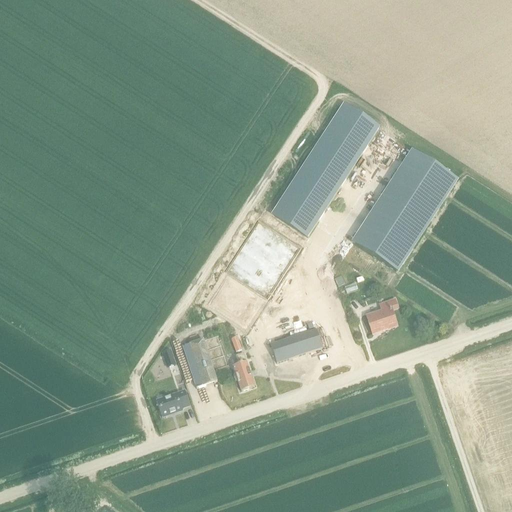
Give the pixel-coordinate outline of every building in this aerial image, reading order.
[(345,108),(301,175),(274,217),(308,239),(379,129),(345,108)] [(354,245),(396,273),(456,180),(414,153),(354,245)] [(258,221),(204,306),(246,333),(301,249),(258,221)] [(331,260),(326,262),(330,271),(335,269),(331,260)] [(350,288),(360,284),(358,279),(347,283),(350,288)] [(392,312),(399,310),(396,300),(379,306),(382,313),(367,317),(374,336),(398,328),(392,312)] [(297,311),(288,314),(290,319),(308,313),(304,302),(295,305),(297,311)] [(318,311),(271,325),(275,338),(322,324),(318,311)] [(277,366),(323,350),(316,330),(270,346),(277,366)] [(237,354),(243,352),(238,338),(232,340),(237,354)] [(197,390),(218,383),(204,341),(184,348),(197,390)] [(171,351),(162,354),(168,369),(176,366),(171,351)] [(242,392),(256,388),(244,355),(236,358),(239,366),(234,368),(242,392)] [(182,410),(190,407),(185,392),(156,402),(162,419),(171,416),(175,414),(176,414),(175,414),(183,411),(182,410)]
